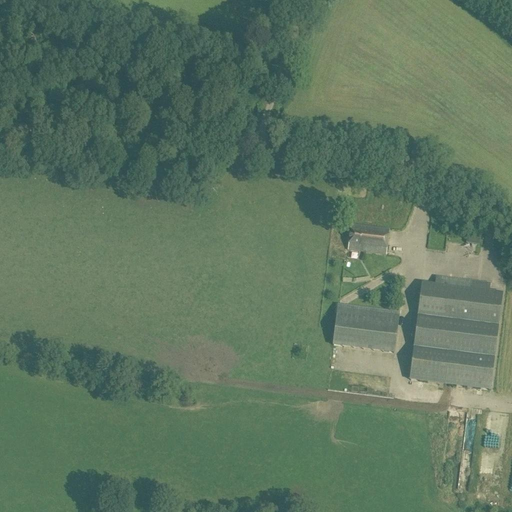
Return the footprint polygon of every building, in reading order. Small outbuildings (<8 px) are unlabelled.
[(384,256),(388,231),(351,226),(347,251),(384,256)] [(471,291),(472,282),(441,278),(440,287),(422,284),(410,381),(489,391),(501,295),(471,291)] [(393,354),(398,314),(338,306),(333,346),(393,354)] [(352,402),(378,404),(379,398),(353,395),(352,402)] [(508,464),(510,451),(497,450),(496,463),(508,464)] [(491,487),(492,505),(504,504),(503,486),(491,487)]
